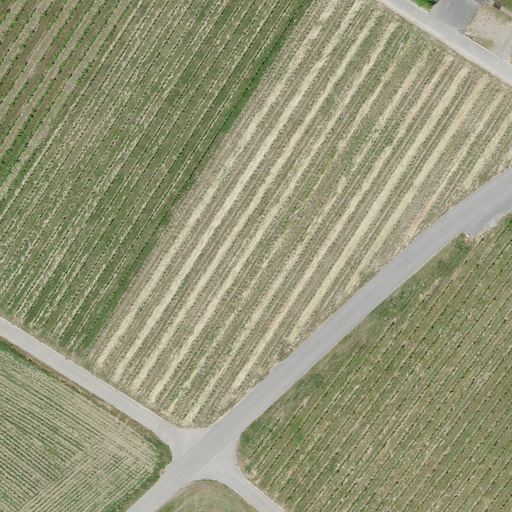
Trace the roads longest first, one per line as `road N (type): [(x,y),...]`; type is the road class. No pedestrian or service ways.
road 1 (unclassified): [(144,511),(480,218),(511,199)]
road 2 (track): [(290,511),(216,449),(0,316)]
road 3 (track): [(511,74),(394,0)]
